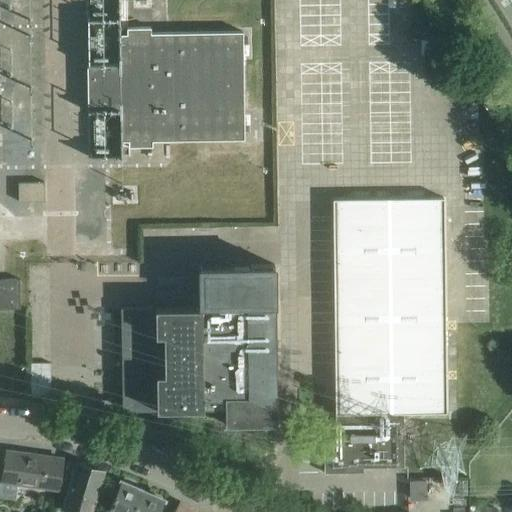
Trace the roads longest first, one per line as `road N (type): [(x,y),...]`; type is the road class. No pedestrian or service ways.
road 1 (unknown): [(286,68),(398,62),(422,69),(444,94),(469,371)]
road 2 (residential): [(243,511),(79,437),(0,424)]
road 3 (unknown): [(62,312),(156,260),(285,229)]
